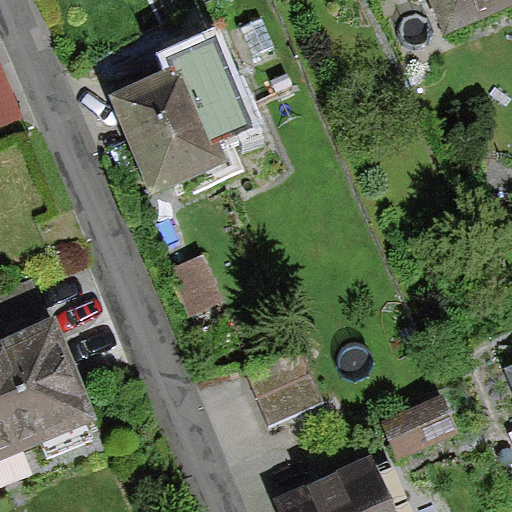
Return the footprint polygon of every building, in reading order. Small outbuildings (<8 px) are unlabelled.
[(511,0),(419,0),(421,5),(427,3),(446,47),(511,18),(511,0)] [(0,64),(0,133),(24,124),(0,64)] [(187,73),(110,106),(153,206),(190,190),(196,203),(248,181),(232,146),(220,151),(187,73)] [(205,260),(172,273),(191,321),(224,308),(205,260)] [(0,473),(99,433),(57,331),(0,354),(0,473)] [(248,377),(269,431),(325,409),(303,355),(248,377)] [(445,402),(382,427),(397,466),(460,441),(445,402)] [(388,511),(372,474),(286,511),(388,511)]
